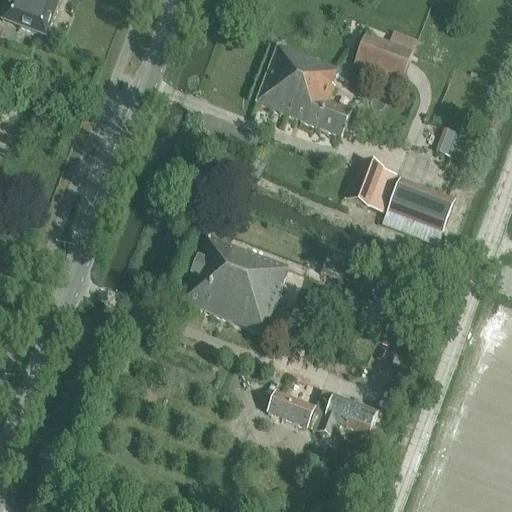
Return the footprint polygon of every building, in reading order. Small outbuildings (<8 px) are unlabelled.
[(10,0),(2,23),(45,39),(46,40),(53,21),(58,8),(60,0),(10,0)] [(337,25),(348,25),(348,5),(336,5),(337,25)] [(403,85),(414,56),(366,37),(355,67),(403,85)] [(353,114),(330,105),(336,90),(332,89),(339,73),(278,49),(256,107),(343,140),(353,114)] [(255,162),(247,178),(258,184),(266,168),(255,162)] [(383,172),(360,164),(346,202),(381,216),(395,179),(383,174),(383,172)] [(400,184),(388,215),(443,237),(455,206),(400,184)] [(281,292),(289,272),(208,241),(183,307),(267,339),(284,293),(281,292)] [(335,269),(324,265),(320,276),(331,281),(335,269)] [(382,360),(406,364),(409,349),(385,345),(382,360)] [(310,433),(318,412),(279,397),(271,418),(310,433)] [(378,416),(333,399),(318,437),(330,441),(336,425),(369,438),(378,416)]
